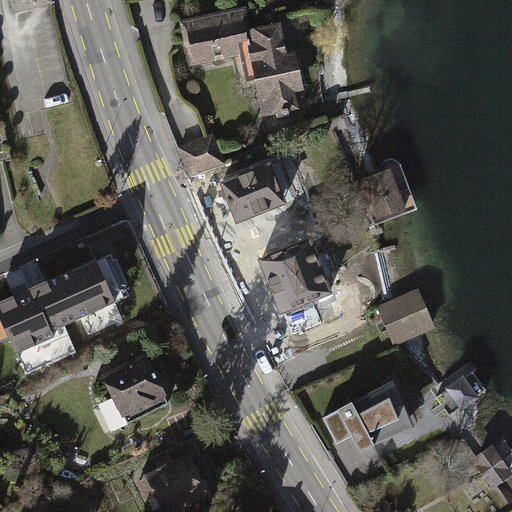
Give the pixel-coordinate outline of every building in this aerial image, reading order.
[(249,13),(183,22),(189,67),(240,61),(245,98),(266,95),(269,112),(297,108),(295,94),(305,93),(300,56),(287,57),(283,28),(251,32),(249,13)] [(213,133),(178,146),(190,177),(225,164),(213,133)] [(392,168),(357,181),(372,220),(407,207),(392,168)] [(101,261),(55,282),(75,324),(121,303),(101,261)] [(435,327),(418,288),(377,306),(394,345),(435,327)] [(151,356),(104,375),(124,425),(171,406),(151,356)] [(464,374),(445,387),(462,410),(480,397),(464,374)] [(392,380),(321,416),(336,444),(352,435),(360,450),(413,426),(392,380)] [(511,472),(493,444),(472,459),(492,489),(511,474),(511,472)] [(187,453),(135,474),(150,511),(180,511),(207,501),(187,453)]
